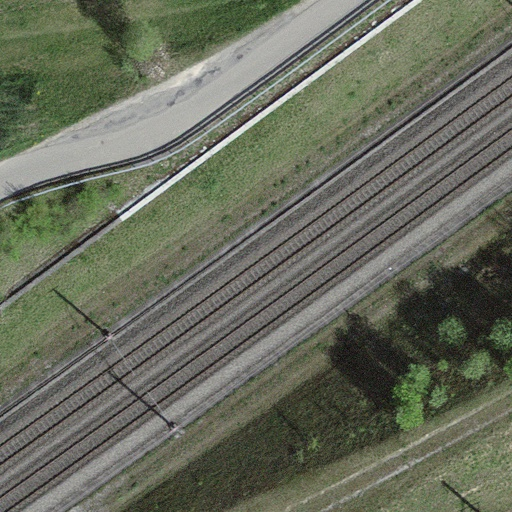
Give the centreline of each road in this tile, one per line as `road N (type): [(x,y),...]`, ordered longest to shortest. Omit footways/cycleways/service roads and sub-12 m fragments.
road 1 (unclassified): [(0,202),(350,0)]
road 2 (track): [(511,396),(302,511)]
